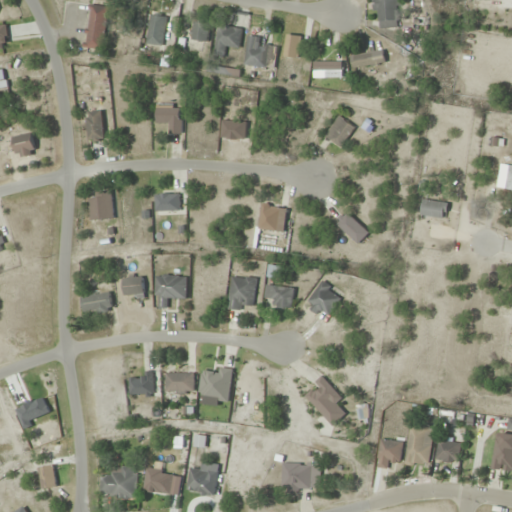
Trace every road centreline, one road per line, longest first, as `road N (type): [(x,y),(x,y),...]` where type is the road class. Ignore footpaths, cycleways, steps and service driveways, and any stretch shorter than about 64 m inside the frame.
road 1 (residential): [(27,0),(51,38),(71,130),(64,297),(84,511)]
road 2 (residential): [(315,180),(192,164),(123,167),(0,191)]
road 3 (residential): [(66,352),(189,337),(292,352)]
road 4 (residential): [(511,501),(429,494),(348,511)]
